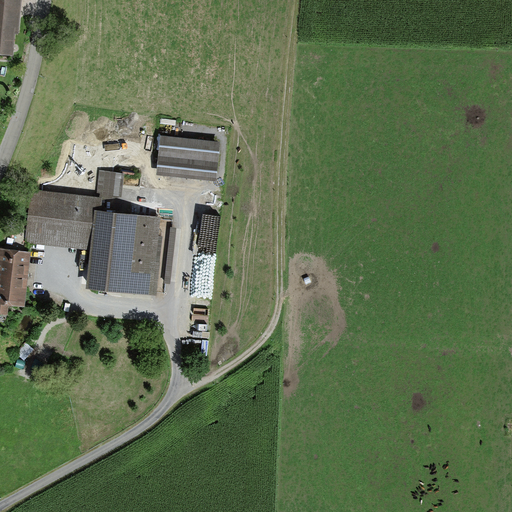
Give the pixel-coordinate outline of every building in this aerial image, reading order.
[(0,0),(0,54),(13,56),(15,34),(19,34),(21,0),(13,0),(0,0)] [(156,174),(213,178),(215,138),(159,135),(156,174)] [(99,172),(87,293),(157,300),(165,220),(115,215),(116,204),(123,205),(126,174),(99,172)] [(33,193),(27,244),(88,252),(95,200),(33,193)] [(0,249),(0,313),(8,315),(9,307),(25,309),(32,253),(0,249)] [(18,351),(26,359),(36,350),(27,341),(18,351)]
